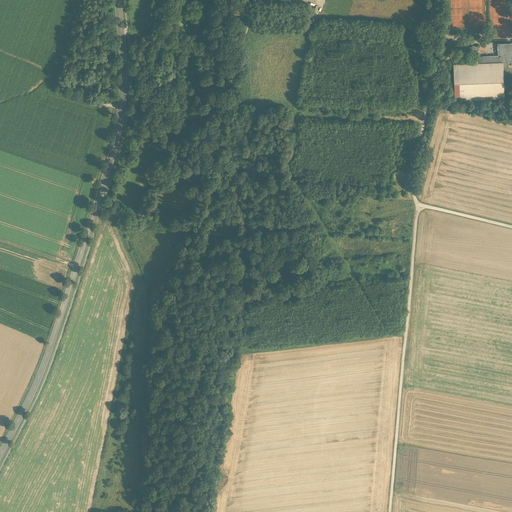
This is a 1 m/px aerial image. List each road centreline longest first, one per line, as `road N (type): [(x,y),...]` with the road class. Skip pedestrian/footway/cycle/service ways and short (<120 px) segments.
road 1 (tertiary): [(0,452),(43,362),(111,154),(122,84),(118,0)]
road 2 (track): [(389,511),(418,205)]
road 3 (track): [(511,227),(416,203),(411,177),(428,103),(433,28)]
road 4 (track): [(180,255),(218,167),(215,143),(245,0)]
road 5 (track): [(152,511),(155,359),(165,290),(180,255)]
road 6 (track): [(405,332),(235,351)]
